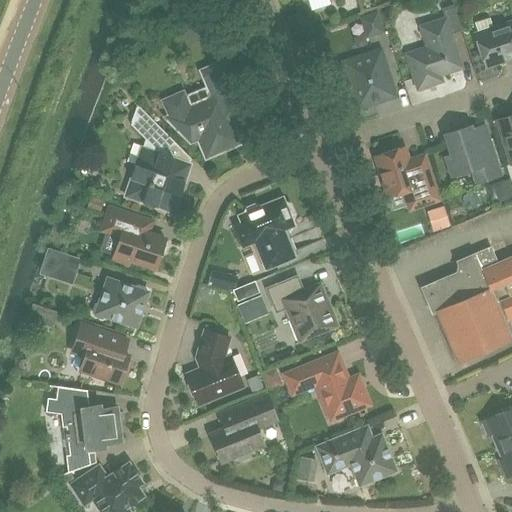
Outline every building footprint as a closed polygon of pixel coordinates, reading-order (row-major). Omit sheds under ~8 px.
[(425,48),(408,53),(419,87),(442,80),(440,75),(462,68),(452,34),(463,31),(454,3),(442,7),(445,18),(418,26),(425,48)] [(377,13),(362,18),(368,36),(383,31),(377,13)] [(511,22),(475,35),(485,66),(502,61),(511,57),(511,22)] [(341,61),(346,76),(348,76),(358,108),(395,96),(381,51),(357,58),(357,56),(341,61)] [(198,140),(206,158),(240,143),(229,119),(226,120),(219,106),(224,104),(222,98),(233,93),(220,63),(200,71),(206,86),(208,90),(200,94),(203,102),(189,108),(183,96),(182,93),(163,101),(169,116),(166,118),(183,136),(194,131),(198,140)] [(142,202),(142,203),(156,208),(156,206),(173,212),(179,195),(180,196),(185,182),(191,164),(189,164),(173,158),(165,150),(172,142),(173,142),(144,112),(143,113),(132,123),(130,125),(145,140),(149,144),(141,167),(136,165),(135,165),(130,179),(132,179),(126,196),(142,202)] [(496,121),(499,130),(510,165),(511,164),(511,112),(509,113),(510,116),(496,121)] [(471,127),(446,135),(452,154),(446,156),(452,175),(472,169),(476,183),(501,175),(490,140),(477,144),(471,127)] [(438,198),(423,152),(408,157),(405,147),(377,156),(389,195),(404,190),(409,207),(438,198)] [(244,213),(238,216),(246,234),(250,232),(266,269),(294,258),(286,239),(285,240),(281,231),(294,225),(292,220),(294,215),(290,205),(285,203),(283,198),(259,207),(254,205),(246,208),(244,213)] [(426,211),(433,231),(450,225),(443,205),(426,211)] [(120,262),(121,262),(121,263),(122,263),(123,263),(124,263),(125,263),(126,263),(127,263),(128,263),(129,263),(130,263),(130,261),(155,269),(159,258),(159,257),(160,257),(161,257),(161,256),(162,256),(162,255),(163,255),(163,254),(164,254),(164,253),(165,253),(165,252),(165,251),(165,250),(166,250),(166,249),(166,248),(166,247),(166,246),(166,245),(165,245),(165,244),(165,243),(164,242),(165,240),(148,234),(152,222),(141,218),(109,207),(104,224),(100,234),(104,235),(119,240),(114,255),(113,257),(114,258),(115,259),(116,260),(117,260),(117,261),(118,261),(119,262),(120,262)] [(458,263),(454,275),(423,289),(432,309),(437,311),(458,362),(511,339),(511,326),(510,322),(511,320),(511,256),(497,263),(491,247),(457,261),(458,263)] [(75,272),(78,260),(48,250),(40,273),(56,278),(59,267),(75,272)] [(238,277),(227,274),(223,290),(228,291),(235,289),(238,277)] [(303,292),(297,277),(267,289),(276,312),(286,308),(299,341),(336,326),(330,309),(328,310),(324,300),(326,300),(320,285),(303,292)] [(95,306),(92,313),(94,316),(101,319),(105,317),(136,327),(148,292),(147,292),(145,288),(137,286),(134,288),(107,278),(98,304),(95,306)] [(255,281),(232,290),(237,301),(259,292),(255,281)] [(260,296),(237,305),(244,323),(268,313),(260,296)] [(28,319),(51,327),(56,310),(33,303),(28,319)] [(128,340),(81,324),(73,347),(76,354),(84,357),(80,371),(119,384),(123,373),(127,373),(131,361),(128,359),(129,356),(123,354),(128,340)] [(202,368),(200,369),(186,374),(189,382),(188,385),(192,396),(195,397),(198,405),(242,387),(230,357),(224,359),(223,357),(229,338),(204,331),(196,358),(197,362),(199,362),(202,368)] [(347,380),(337,354),(284,375),(292,394),(316,385),(330,421),(369,405),(357,376),(347,380)] [(266,388),(281,386),(278,367),(264,369),(266,388)] [(70,456),(88,454),(88,450),(105,448),(104,444),(121,442),(120,435),(117,435),(123,412),(117,411),(116,407),(100,409),(99,405),(89,407),(87,390),(57,386),(55,399),(47,398),(45,412),(60,414),(61,427),(66,427),(66,434),(64,434),(65,441),(68,441),(70,456)] [(219,414),(225,429),(210,435),(221,462),(235,456),(237,460),(241,462),(249,458),(251,454),(249,450),(262,445),(256,429),(276,421),(266,396),(219,414)] [(493,434),(497,445),(511,438),(511,407),(481,421),(487,436),(493,434)] [(366,425),(353,431),(315,446),(327,474),(350,465),(359,486),(396,471),(381,434),(371,438),(366,425)] [(511,438),(497,445),(504,459),(498,461),(505,477),(511,473),(511,438)] [(311,481),(315,460),(300,457),(296,479),(311,481)] [(98,466),(70,485),(84,505),(94,498),(100,507),(98,508),(100,511),(129,511),(126,507),(143,496),(137,487),(142,483),(128,463),(106,478),(98,466)]
